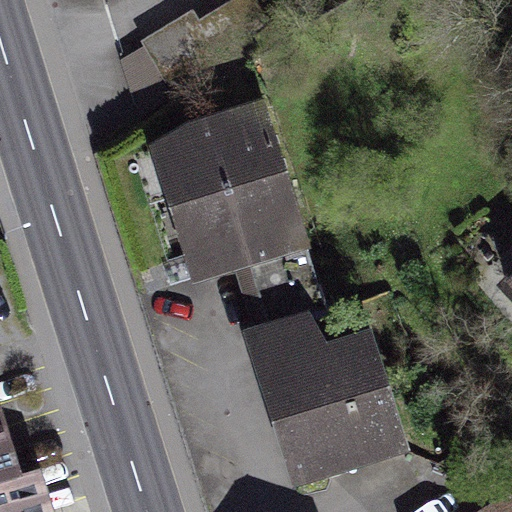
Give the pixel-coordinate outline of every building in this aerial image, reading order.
[(145,48),(175,98),(225,69),(214,50),(265,20),(253,0),(241,0),(199,25),(195,18),(145,48)] [(178,147),(189,183),(176,187),(204,277),(249,263),(272,336),(313,323),(329,318),(264,111),(208,129),(210,136),(178,147)] [(272,336),(258,341),(301,479),(399,448),(365,339),(322,352),(313,323),(272,336)] [(0,486),(16,481),(0,430),(0,486)] [(0,511),(25,511),(16,481),(0,486),(0,511)] [(511,511),(511,491),(480,511),(511,511)]
